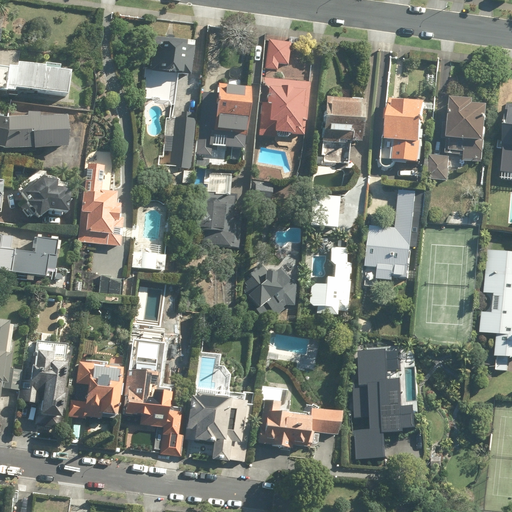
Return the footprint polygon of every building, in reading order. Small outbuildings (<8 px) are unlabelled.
[(196,40),(154,39),(153,75),(195,77),(196,40)] [(267,41),(265,71),(279,72),(279,66),(290,67),(292,43),(267,41)] [(0,91),(8,92),(70,95),(70,72),(64,72),(64,68),(9,66),(9,69),(0,67),(0,91)] [(296,137),(296,131),(302,131),(303,123),(312,123),(314,81),(263,78),(262,90),(267,90),(266,106),(270,107),(269,124),(274,125),(274,136),(296,137)] [(217,84),(214,133),(246,135),(245,150),(254,150),(255,125),(251,125),(253,86),(217,84)] [(367,99),(327,98),(326,121),(366,122),(367,99)] [(466,143),(464,162),(482,163),(484,144),(490,145),(493,106),(478,105),(478,101),(453,99),(450,142),(466,143)] [(392,100),(389,142),(397,142),(396,161),(424,163),(428,102),(392,100)] [(192,119),(192,113),(182,112),(182,119),(174,119),(172,171),(193,172),(195,119),(192,119)] [(42,119),(42,114),(27,113),(27,119),(7,118),(0,116),(0,148),(6,149),(67,148),(67,120),(42,119)] [(108,247),(122,248),(124,217),(120,217),(121,194),(112,194),(114,158),(91,157),(88,193),(82,193),(80,216),(87,216),(86,233),(109,235),(108,247)] [(451,158),(432,157),(430,180),(449,181),(451,158)] [(193,173),(183,172),(183,184),(192,185),(193,173)] [(24,200),(32,210),(39,221),(50,212),(67,213),(69,192),(58,191),(59,183),(41,181),(34,189),(24,195),(24,200)] [(255,183),(255,193),(273,194),(273,184),(255,183)] [(378,292),(396,293),(397,278),(412,279),(414,249),(420,249),(424,193),(400,191),(398,228),(368,226),(365,269),(380,270),(378,292)] [(214,194),(198,192),(195,229),(238,232),(240,198),(214,196),(214,194)] [(337,216),(339,202),(320,200),(319,214),(337,216)] [(0,273),(55,281),(61,242),(35,238),(33,253),(12,250),(14,236),(0,233),(0,273)] [(332,249),(331,262),(335,267),(335,281),(314,280),(313,317),(338,318),(338,313),(349,314),(351,264),(348,264),(349,250),(332,249)] [(511,250),(487,249),(484,289),(504,291),(502,315),(484,313),(482,335),(498,337),(496,359),(511,360),(511,250)] [(269,306),(276,315),(293,302),(284,291),(294,283),(282,267),(246,296),(259,314),(269,306)] [(14,327),(0,326),(0,410),(8,411),(14,327)] [(64,386),(62,386),(63,375),(66,375),(69,347),(34,344),(29,390),(17,388),(15,405),(32,407),(30,427),(60,431),(64,386)] [(363,382),(354,382),(356,420),(372,420),(373,431),(357,432),(358,463),(391,461),(390,436),(409,435),(409,431),(421,430),(420,408),(407,408),(405,380),(388,381),(386,348),(362,350),(363,382)] [(492,365),(494,352),(481,351),(480,364),(492,365)] [(118,422),(124,356),(112,355),(110,368),(77,365),(76,383),(86,384),(85,401),(70,400),(68,418),(118,422)] [(149,408),(171,410),(172,388),(162,388),(163,365),(152,365),(151,372),(140,372),(141,364),(131,364),(130,381),(132,381),(131,387),(129,387),(128,407),(139,408),(139,417),(148,417),(149,408)] [(246,432),(250,432),(251,408),(248,408),(248,403),(241,403),(241,395),(200,393),(200,399),(189,399),(188,430),(195,431),(194,443),(213,444),(212,463),(245,464),(246,432)] [(263,402),(259,446),(273,447),(273,448),(290,450),(291,446),(313,448),(314,434),(340,436),(342,413),(310,410),(310,417),(285,415),(285,410),(281,409),(281,404),(263,402)] [(135,413),(123,412),(122,427),(134,428),(135,413)] [(181,435),(183,414),(164,412),(161,455),(180,456),(181,435)]
